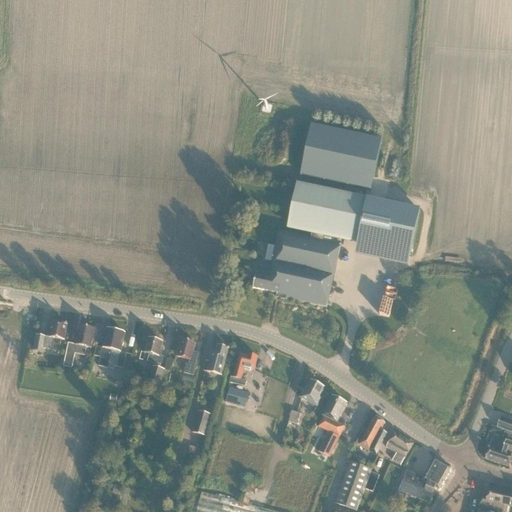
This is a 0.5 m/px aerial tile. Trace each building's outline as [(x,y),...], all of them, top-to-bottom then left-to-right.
[(383,143),(313,127),(302,176),(373,191),(383,143)] [(312,237),(279,230),(269,277),(264,276),(265,274),(256,272),(253,288),(277,293),(276,298),(327,308),(341,244),(339,243),(340,238),(359,243),(359,245),(412,256),(421,212),(300,186),(291,228),(314,233),(312,237)] [(392,318),(397,293),(376,289),(372,314),(392,318)] [(64,341),(67,324),(55,322),(54,330),(51,329),(50,338),(36,335),(33,351),(44,353),(44,349),(59,352),(61,340),(64,341)] [(92,328),(91,328),(80,326),(76,345),(69,344),(64,367),(72,368),(75,354),(85,356),(87,348),(92,349),(96,329),(95,329),(94,328),(92,328)] [(120,331),(119,332),(107,329),(103,348),(97,347),(95,356),(101,358),(99,367),(109,369),(113,354),(117,355),(115,367),(123,369),(127,354),(121,353),(125,333),(124,333),(123,332),(120,331)] [(160,388),(161,384),(165,370),(159,369),(160,367),(161,365),(163,358),(161,357),(162,351),(159,350),(162,342),(157,341),(157,340),(157,339),(157,338),(157,337),(156,337),(155,336),(153,335),(152,336),(151,336),(150,336),(150,337),(150,338),(149,338),(145,353),(150,355),(148,362),(154,364),(150,381),(157,382),(155,387),(160,388)] [(194,376),(196,368),(194,368),(194,367),(196,368),(200,354),(193,352),(195,343),(183,340),(180,351),(178,350),(177,355),(178,355),(178,358),(190,361),(189,366),(185,365),(183,373),(194,376)] [(222,375),(229,349),(217,346),(216,351),(212,350),(209,362),(206,361),(204,371),(222,375)] [(254,370),(258,357),(249,355),(249,356),(240,354),(237,366),(237,365),(233,378),(231,377),(230,383),(245,387),(247,381),(242,380),(245,368),(254,370)] [(319,398),(325,388),(317,385),(317,383),(315,382),(314,383),(311,381),(305,393),(303,392),(300,398),(317,407),(321,399),(319,398)] [(245,408),(249,394),(230,388),(226,402),(245,408)] [(338,423),(347,404),(332,397),(323,416),(324,417),(319,427),(329,432),(319,452),(330,457),(345,427),(338,423)] [(292,411),(289,422),(298,425),(301,414),(292,411)] [(212,415),(198,412),(192,434),(206,437),(212,415)] [(376,455),(388,434),(381,430),(385,423),(375,417),(366,433),(363,431),(356,444),(376,455)] [(498,428),(505,430),(511,433),(511,421),(510,421),(509,420),(501,418),(498,428)] [(501,436),(503,430),(491,426),(489,432),(501,436)] [(511,434),(504,432),(500,446),(491,443),(486,459),(510,467),(511,459),(511,434)] [(405,458),(413,444),(394,433),(386,447),(397,453),(393,460),(401,465),(405,458)] [(401,491),(400,495),(405,497),(407,494),(430,503),(434,493),(433,493),(435,488),(440,491),(452,468),(435,458),(424,478),(407,471),(400,491),(401,491)] [(357,511),(372,470),(351,462),(336,504),(357,511)] [(365,489),(373,492),(379,476),(372,473),(365,489)] [(113,494),(120,496),(122,488),(115,486),(113,494)] [(511,493),(489,488),(487,499),(481,498),(479,507),(485,508),(500,511),(503,511),(504,506),(507,507),(511,508),(511,493)] [(197,511),(277,511),(202,493),(197,511)] [(402,507),(405,497),(400,495),(396,505),(402,507)]
